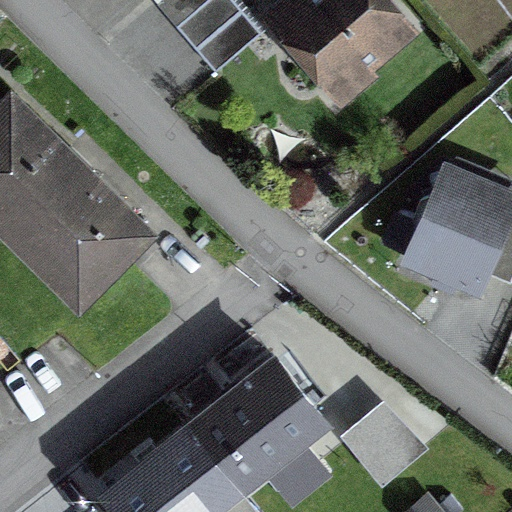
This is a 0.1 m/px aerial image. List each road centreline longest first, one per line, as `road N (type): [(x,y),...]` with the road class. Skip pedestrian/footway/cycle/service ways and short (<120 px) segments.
road 1 (residential): [(25,0),(239,208),(511,424)]
road 2 (residential): [(0,486),(237,296)]
